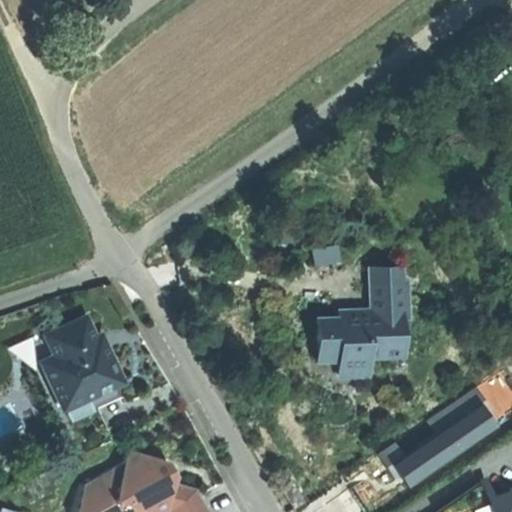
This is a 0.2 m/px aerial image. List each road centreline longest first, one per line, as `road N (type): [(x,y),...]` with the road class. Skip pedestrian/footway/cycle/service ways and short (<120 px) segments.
road 1 (residential): [(149,0),(79,61),(63,102),(63,144),(81,196),(268,511)]
road 2 (unknown): [(511,433),(393,511)]
